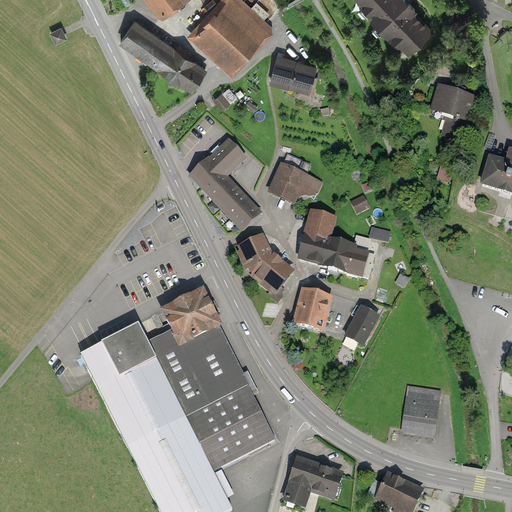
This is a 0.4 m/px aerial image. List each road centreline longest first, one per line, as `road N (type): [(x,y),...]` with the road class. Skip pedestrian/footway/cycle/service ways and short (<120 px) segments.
road 1 (secondary): [(258,344),(86,0)]
road 2 (secondary): [(312,414),(375,456),(494,487)]
road 3 (residential): [(258,344),(273,334),(301,278),(258,194)]
road 4 (residential): [(480,14),(502,135)]
